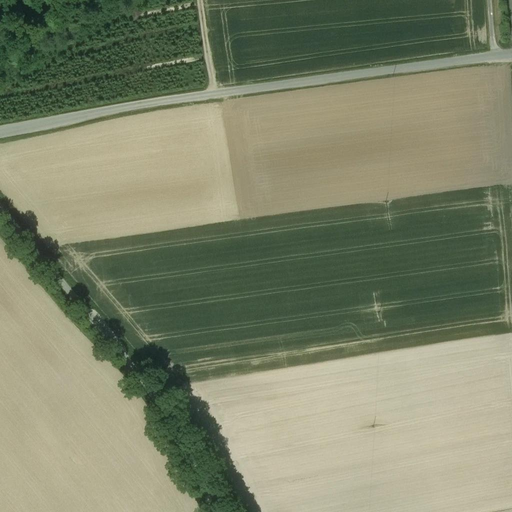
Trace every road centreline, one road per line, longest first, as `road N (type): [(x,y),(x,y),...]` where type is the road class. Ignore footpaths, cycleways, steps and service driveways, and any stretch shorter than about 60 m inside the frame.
road 1 (unclassified): [(0,132),(511,54)]
road 2 (unclassified): [(0,208),(161,404),(218,511)]
